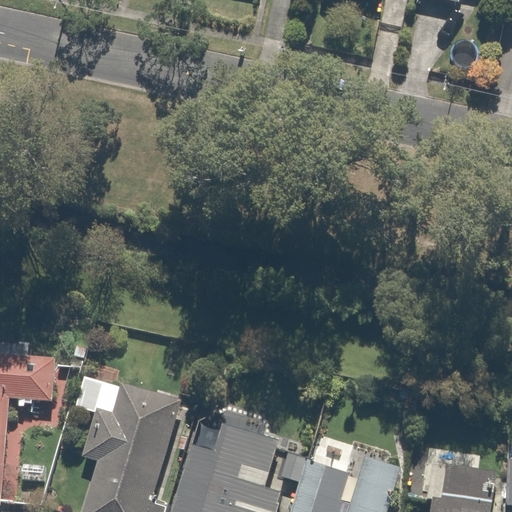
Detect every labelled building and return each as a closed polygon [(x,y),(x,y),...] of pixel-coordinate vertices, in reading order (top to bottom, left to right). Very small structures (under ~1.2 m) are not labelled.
[(54,358),(0,352),(0,511),(4,511),(14,398),(50,401),(54,358)] [(188,408),(119,382),(108,409),(100,406),(80,458),(97,464),(78,511),(166,511),(169,505),(152,499),(188,408)] [(287,438),(215,423),(210,447),(190,443),(175,511),(283,511),(289,482),(279,480),(287,438)] [(476,470),(477,453),(430,449),(424,511),(491,511),(495,472),(476,470)] [(358,477),(310,461),(293,511),(391,511),(405,471),(364,458),(358,477)]
